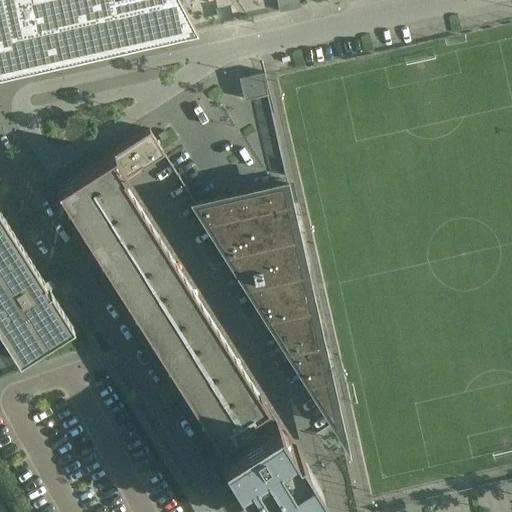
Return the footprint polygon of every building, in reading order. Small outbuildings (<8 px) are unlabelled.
[(0,0),(0,72),(196,29),(180,0),(0,0)] [(298,0),(276,0),(279,10),(279,11),(300,6),(298,0)] [(239,76),(243,98),(267,93),(262,71),(239,76)] [(238,486),(254,511),(272,511),(296,497),(296,496),(316,483),(302,461),(305,459),(296,445),(293,447),(290,442),(288,443),(125,182),(145,169),(142,165),(163,151),(149,128),(56,187),(209,429),(218,443),(223,440),(229,448),(219,455),(239,486),(238,486)] [(287,181),(195,202),(337,426),(338,425),(324,402),(331,398),(336,397),(287,181)] [(0,331),(18,359),(72,325),(49,288),(47,290),(43,282),(45,281),(0,210),(0,331)]
